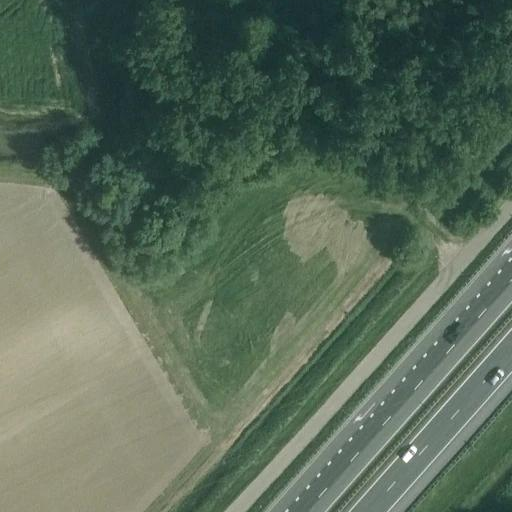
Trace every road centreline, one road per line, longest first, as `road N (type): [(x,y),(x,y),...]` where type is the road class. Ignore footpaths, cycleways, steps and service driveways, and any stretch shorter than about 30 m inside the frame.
road 1 (unclassified): [(511,201),(230,511)]
road 2 (motorway): [(511,278),(303,511)]
road 3 (motorway): [(366,511),(511,348)]
